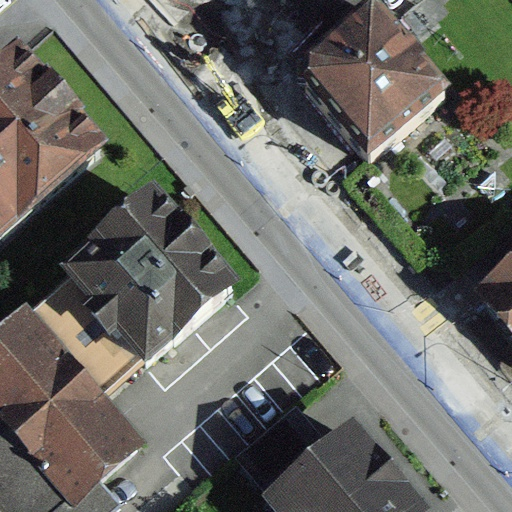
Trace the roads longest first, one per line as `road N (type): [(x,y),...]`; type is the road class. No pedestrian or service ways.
road 1 (primary): [(183,89),(511,473)]
road 2 (residential): [(283,0),(183,89)]
